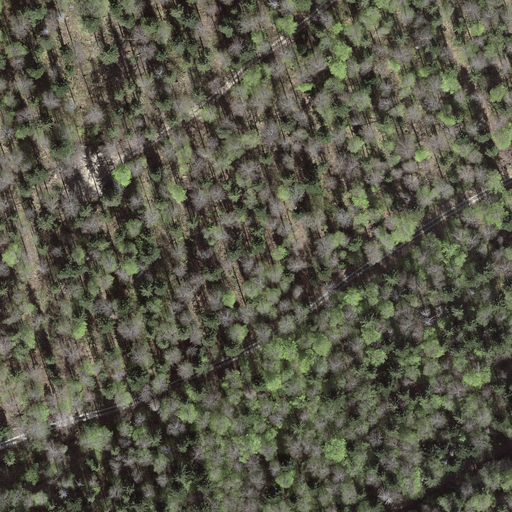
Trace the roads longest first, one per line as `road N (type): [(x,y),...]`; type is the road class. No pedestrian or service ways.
road 1 (track): [(0,445),(130,404),(257,344),(426,223),(511,174)]
road 2 (track): [(87,176),(181,124),(327,0)]
road 3 (track): [(381,511),(511,440)]
